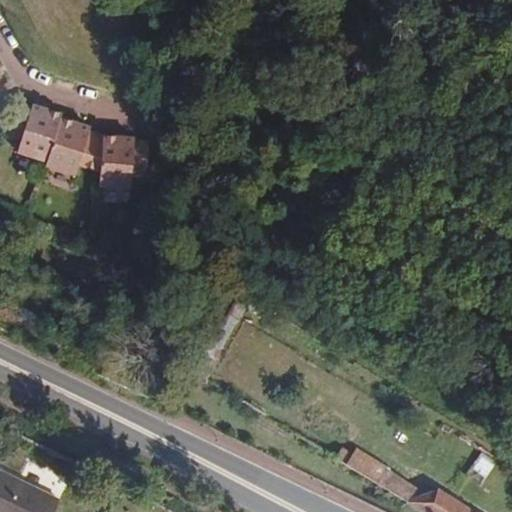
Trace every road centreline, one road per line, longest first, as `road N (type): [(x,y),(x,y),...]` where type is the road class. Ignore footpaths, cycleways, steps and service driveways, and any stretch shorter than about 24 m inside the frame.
road 1 (residential): [(0,250),(42,263),(94,265),(146,250),(198,211),(292,100),(328,36),(334,0)]
road 2 (tertiary): [(329,511),(0,351)]
road 3 (tertiary): [(0,372),(276,511)]
road 4 (residential): [(0,33),(25,78),(45,91),(151,114)]
